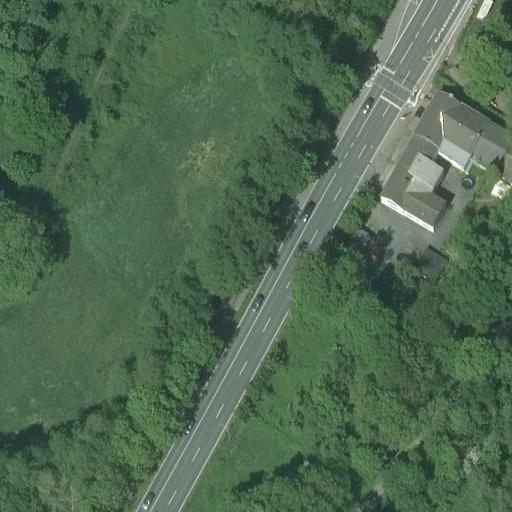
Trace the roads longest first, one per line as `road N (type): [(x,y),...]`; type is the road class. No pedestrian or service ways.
road 1 (primary): [(440,0),(150,511)]
road 2 (track): [(0,268),(145,0)]
